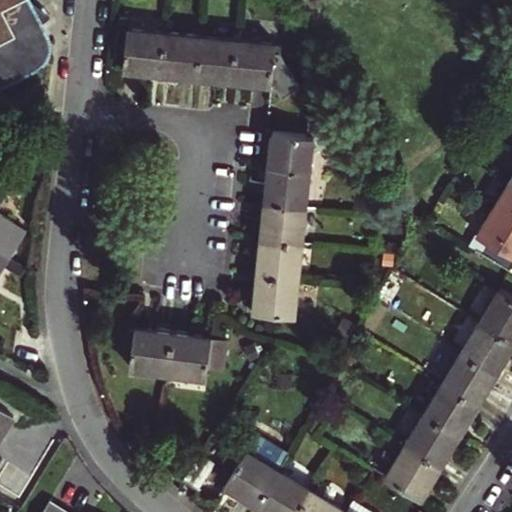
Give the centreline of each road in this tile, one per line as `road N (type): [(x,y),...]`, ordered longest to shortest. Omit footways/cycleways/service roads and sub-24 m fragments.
road 1 (residential): [(77,111),(59,277),(69,363),(97,431),(165,511)]
road 2 (residential): [(77,111),(216,126),(201,277)]
